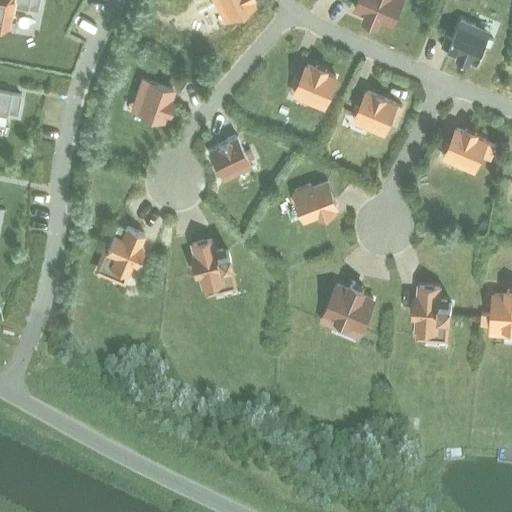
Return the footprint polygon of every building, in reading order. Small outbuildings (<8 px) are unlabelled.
[(0,0),(0,25),(5,26),(9,5),(26,9),(26,8),(37,9),(38,0),(0,0)] [(213,0),(216,5),(221,2),(229,16),(232,21),(239,18),(236,12),(252,4),(250,0),(213,0)] [(357,0),(354,8),(366,13),(364,18),(377,23),(379,19),(391,24),(400,0),(357,0)] [(460,18),(447,49),(458,54),(457,56),(468,61),(469,58),(477,62),(484,44),(490,46),(493,39),(487,37),(487,36),(473,30),(475,24),(460,18)] [(314,67),(307,64),(300,81),(294,79),(291,86),(296,88),(296,89),(311,95),(309,100),(323,106),(336,76),(325,72),(326,69),(315,65),(314,67)] [(171,100),(168,99),(171,93),(172,88),(140,77),(135,92),(141,94),(135,109),(136,110),(134,115),(141,118),(143,112),(162,119),(164,111),(167,112),(171,100)] [(0,111),(6,113),(6,112),(17,114),(20,94),(10,92),(0,89),(0,111)] [(391,112),(395,102),(366,90),(359,107),(354,105),(350,112),(356,114),(356,115),(371,121),(368,126),(382,132),(391,112)] [(395,102),(391,112),(398,114),(401,105),(395,102)] [(461,158),(458,164),(472,170),(485,140),(474,135),(475,132),(465,128),(464,131),(456,127),(449,144),(444,142),(440,149),(446,152),(461,158)] [(236,172),(233,167),(248,160),(248,159),(253,157),(250,149),(244,152),(236,135),(214,145),(207,149),(214,162),(211,164),(216,175),(219,173),(222,179),(236,172)] [(297,197),(305,218),(319,212),(320,214),(333,209),(333,207),(336,206),(327,180),(311,186),(309,182),(293,188),(295,192),(287,195),(289,200),(297,197)] [(144,233),(125,225),(121,237),(112,233),(105,251),(113,254),(108,265),(118,269),(115,276),(123,280),(126,273),(127,273),(132,262),(136,263),(143,246),(139,244),(144,233)] [(196,273),(199,272),(203,284),(205,292),(214,289),(212,282),(221,279),(218,267),(226,265),(226,262),(231,261),(227,249),(222,250),(222,248),(213,250),(210,238),(204,240),(203,239),(198,241),(191,243),(195,255),(191,256),(196,273)] [(333,325),(336,318),(360,328),(373,299),(361,294),(363,290),(355,286),(350,284),(348,288),(337,284),(324,313),(321,320),(333,325)] [(416,335),(425,336),(426,328),(435,329),(436,316),(445,317),(445,314),(450,315),(451,302),(446,302),(446,299),(437,298),(438,286),(432,286),(432,285),(426,285),(419,285),(418,297),(414,297),(414,309),(413,315),(417,315),(416,327),(416,335)] [(492,314),(491,325),(492,325),(491,333),(504,334),(504,326),(511,326),(511,289),(506,289),(506,294),(494,293),(492,314)] [(482,313),(481,324),(491,325),(492,314),(482,313)]
